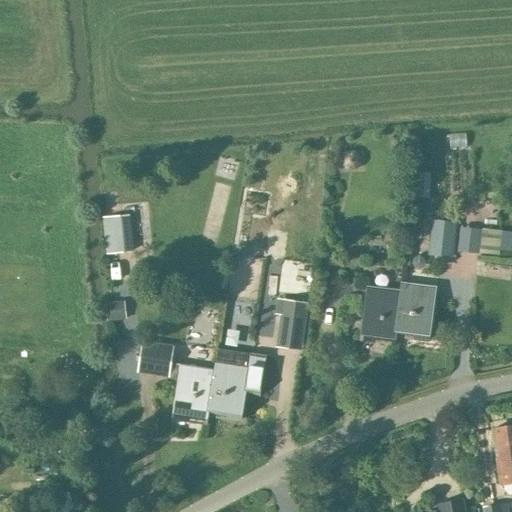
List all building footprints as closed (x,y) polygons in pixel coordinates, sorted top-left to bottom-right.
[(347,151),(341,157),(341,166),(347,171),(357,171),(363,164),(363,156),(356,150),(347,151)] [(102,217),(105,255),(133,252),(130,215),(102,217)] [(432,219),(428,254),(454,257),(458,222),(432,219)] [(482,228),(480,253),(500,255),(502,230),(482,228)] [(400,291),(396,335),(429,339),(436,288),(401,284),(400,291)] [(395,343),(396,335),(400,291),(367,287),(361,339),(395,343)] [(286,327),(290,301),(277,299),(274,314),(281,315),(279,326),(286,327)] [(111,302),(106,303),(107,321),(113,321),(127,319),(125,301),(111,302)] [(305,330),(308,304),(290,301),(286,327),(305,330)] [(305,330),(286,327),(279,326),(277,346),(302,350),(305,330)] [(214,371),(208,414),(242,419),(245,394),(246,392),(260,394),(266,355),(250,352),(250,354),(217,349),(215,363),(214,371)] [(171,364),(169,377),(179,379),(173,418),(207,423),(208,414),(214,371),(181,366),(171,364)] [(511,424),(493,427),(498,457),(497,457),(501,483),(503,483),(504,488),(510,494),(511,493),(511,424)] [(437,504),(439,511),(466,511),(463,498),(437,504)]
